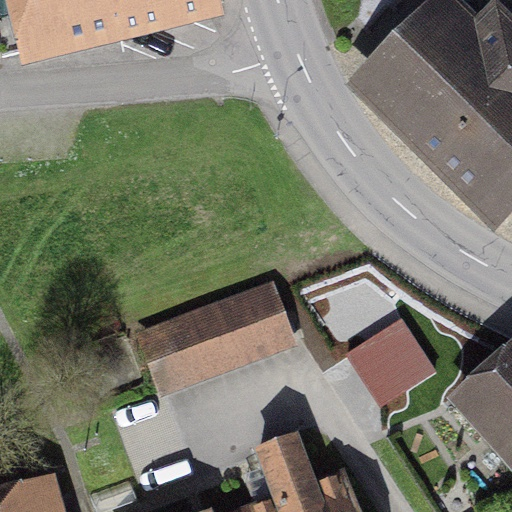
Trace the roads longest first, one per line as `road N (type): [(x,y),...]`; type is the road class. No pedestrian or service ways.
road 1 (tertiary): [(298,53),(335,127),(384,188),(443,239),(511,278)]
road 2 (residential): [(0,94),(210,75),(298,53)]
